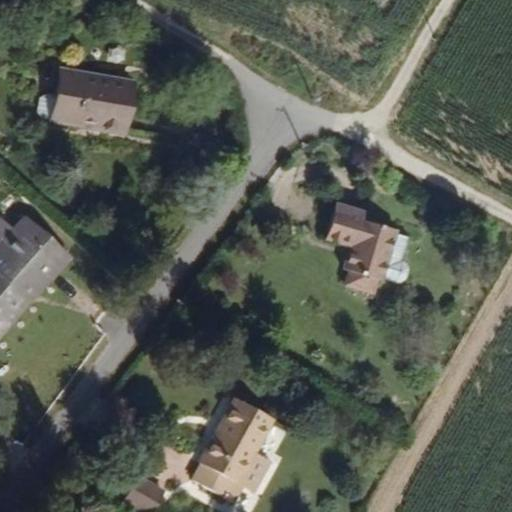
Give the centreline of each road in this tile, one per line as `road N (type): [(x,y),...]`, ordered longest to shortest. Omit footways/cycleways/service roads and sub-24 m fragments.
road 1 (residential): [(0,508),(290,115)]
road 2 (track): [(124,0),(223,56),(290,115),(367,137)]
road 3 (track): [(367,137),(511,214)]
road 4 (track): [(367,137),(446,0)]
